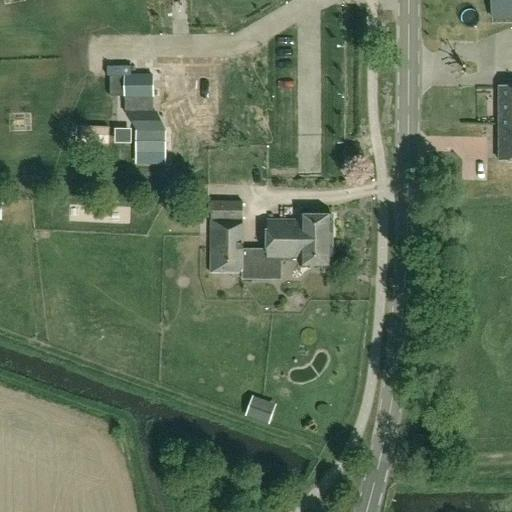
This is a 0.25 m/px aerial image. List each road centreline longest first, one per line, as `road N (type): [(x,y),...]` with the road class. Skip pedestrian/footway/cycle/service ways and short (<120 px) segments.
road 1 (tertiary): [(366,511),(400,343),(408,0)]
road 2 (track): [(379,460),(511,461)]
